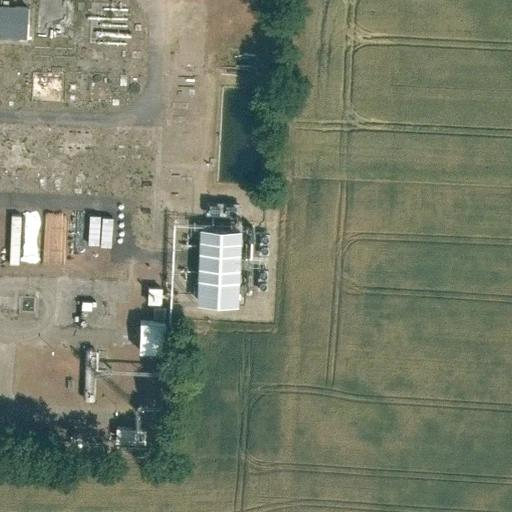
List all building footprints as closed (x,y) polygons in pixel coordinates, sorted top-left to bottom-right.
[(29,3),(0,1),(0,32),(28,34),(29,3)] [(240,199),(208,197),(207,211),(239,212),(240,199)] [(245,225),(203,223),(200,297),(241,299),(245,225)] [(167,317),(145,316),(144,348),(166,349),(167,317)] [(149,424),(120,422),(118,441),(147,443),(149,424)]
